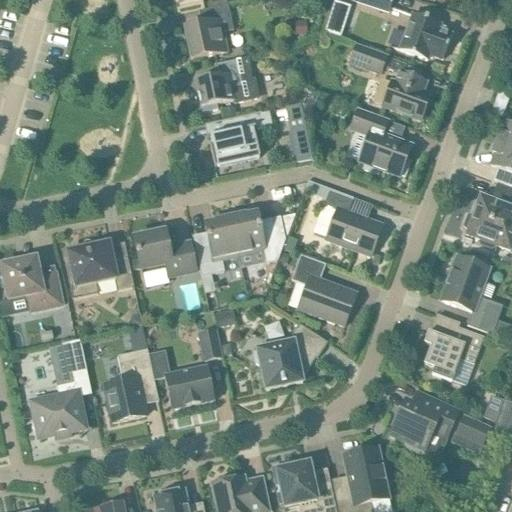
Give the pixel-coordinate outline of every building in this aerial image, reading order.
[(350,0),(350,3),(389,15),(393,0),(350,0)] [(324,32),(341,38),(351,6),(334,1),(324,32)] [(207,24),(184,29),(191,61),(227,53),(220,22),(231,20),(228,6),(204,11),(207,24)] [(413,15),(399,51),(427,62),(429,56),(443,61),(452,36),(438,31),(441,25),(413,15)] [(354,46),(347,66),(381,78),(388,58),(354,46)] [(248,58),(236,61),(217,65),(219,77),(196,82),(201,109),(202,109),(203,113),(218,110),(217,106),(233,102),(234,106),(258,101),(254,80),(251,81),(248,58)] [(396,84),(392,83),(381,79),(372,104),(420,122),(429,97),(422,94),(426,84),(399,75),(396,84)] [(300,106),(285,109),(290,131),(305,128),(300,106)] [(405,179),(411,163),(406,161),(411,147),(382,136),(387,122),(358,112),(351,131),(368,138),(359,164),(399,179),(400,177),(405,179)] [(216,146),(210,147),(214,168),(260,159),(253,129),(262,127),(260,114),(224,122),(227,135),(214,138),(216,146)] [(495,144),(511,150),(511,125),(506,124),(502,135),(499,134),(495,144)] [(511,150),(495,144),(491,155),(494,156),(490,167),(511,174),(511,186),(511,191),(509,190),(511,191),(511,150)] [(511,191),(509,190),(503,205),(480,196),(473,216),(468,217),(464,227),(467,231),(466,236),(480,241),(481,246),(491,250),(495,246),(510,252),(511,246),(511,191)] [(328,194),(324,206),(337,211),(326,241),(370,258),(382,227),(347,214),(351,203),(328,194)] [(230,219),(239,258),(264,253),(266,264),(278,262),(285,242),(283,231),(261,235),(257,215),(246,217),(246,216),(230,219)] [(239,258),(230,219),(215,222),(215,223),(204,226),(209,246),(195,249),(201,278),(224,273),(222,262),(239,258)] [(165,233),(134,239),(140,272),(165,267),(168,279),(196,273),(190,244),(168,249),(165,233)] [(82,250),(66,254),(74,288),(70,288),(73,300),(98,294),(96,285),(115,281),(118,293),(134,289),(127,259),(113,263),(109,245),(94,248),(90,243),(84,244),(82,250)] [(300,257),(291,282),(306,287),(297,311),(344,329),(356,295),(320,281),(325,266),(300,257)] [(511,343),(511,327),(497,322),(501,313),(485,307),(487,302),(478,299),(489,271),(456,259),(441,302),(472,313),(467,327),(511,343)] [(35,261),(2,268),(9,301),(27,297),(30,313),(61,306),(57,286),(41,289),(35,261)] [(260,346),(253,356),(255,365),(260,368),(265,392),(302,384),(301,376),(305,376),(315,359),(317,360),(327,344),(299,326),(291,337),(293,343),(274,347),(269,344),(260,346)] [(466,387),(484,339),(456,329),(451,342),(428,334),(424,345),(431,348),(424,366),(434,370),(432,376),(451,383),(452,382),(466,387)] [(204,364),(220,361),(214,333),(198,337),(204,364)] [(67,377),(85,373),(79,343),(61,347),(67,377)] [(140,396),(155,392),(146,352),(117,359),(122,385),(103,389),(111,426),(145,418),(140,396)] [(170,413),(213,404),(206,370),(163,379),(170,413)] [(38,441),(85,431),(75,385),(56,389),(58,399),(30,405),(38,441)] [(490,397),(482,419),(496,424),(504,402),(490,397)] [(457,414),(422,398),(417,410),(405,404),(389,438),(405,445),(403,449),(418,456),(419,452),(423,454),(432,435),(445,441),(457,414)] [(463,417),(454,437),(482,450),(491,430),(463,417)] [(371,511),(370,505),(388,502),(377,451),(342,458),(350,498),(335,502),(337,511),(371,511)] [(300,511),(333,511),(328,487),(314,490),(308,466),(290,470),(289,467),(272,471),(276,488),(278,487),(283,510),(300,507),(300,511)] [(267,511),(261,481),(244,484),(243,480),(229,483),(226,480),(217,482),(216,486),(211,487),(216,511),(267,511)] [(187,511),(183,493),(179,494),(179,491),(175,489),(167,491),(165,494),(165,497),(153,499),(156,511),(187,511)]
